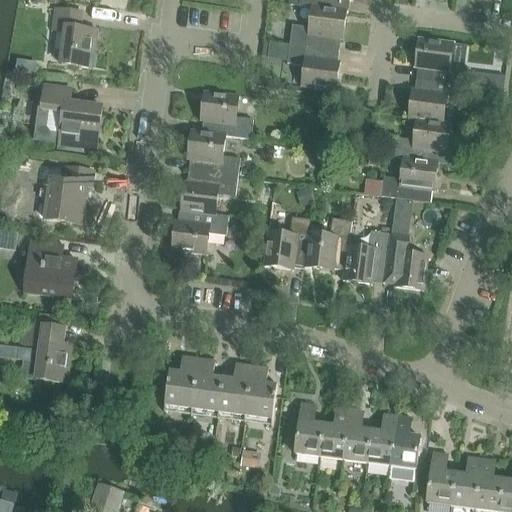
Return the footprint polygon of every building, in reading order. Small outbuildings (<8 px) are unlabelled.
[(299,0),(299,7),(312,9),(348,14),(349,14),(350,2),(353,2),(352,0),(299,0)] [(292,26),(290,45),(340,52),(341,41),(344,41),(348,14),(312,9),(310,29),(292,26)] [(65,33),(61,65),(92,69),(97,31),(80,29),(82,14),(56,10),(54,31),(65,33)] [(418,68),(417,81),(466,87),(468,73),(469,68),(453,66),(456,45),(419,40),(415,68),(418,68)] [(340,52),(290,45),(288,64),(304,67),(302,88),(337,92),(341,63),(338,63),(340,52)] [(37,64),(30,63),(28,77),(36,78),(37,68),(37,64)] [(468,73),(466,87),(504,91),(506,78),(468,73)] [(464,106),(466,87),(417,81),(415,91),(412,90),(408,120),(418,122),(453,126),(453,125),(444,124),(446,104),(464,106)] [(44,87),(42,110),(50,111),(48,129),(51,133),(60,134),(58,152),(97,156),(99,139),(102,107),(70,104),(72,90),(44,87)] [(203,123),(202,133),(202,135),(227,138),(252,141),(254,121),(237,119),(240,98),(204,93),(201,122),(203,123)] [(449,154),(453,126),(418,122),(415,141),(397,139),(397,140),(395,140),(394,146),(381,145),(380,157),(382,157),(405,160),(440,165),(445,165),(446,154),(449,154)] [(190,133),(187,161),(190,161),(188,173),(239,179),(241,160),(224,158),(227,138),(202,135),(202,133),(191,132),(190,133)] [(0,134),(0,148),(9,150),(11,137),(0,134)] [(17,155),(16,164),(26,166),(27,157),(17,155)] [(371,156),(370,166),(381,167),(382,157),(380,157),(371,156)] [(436,193),(440,165),(405,160),(402,180),(384,178),(382,198),(397,200),(414,202),(432,205),(433,193),(436,193)] [(86,187),(92,187),(94,172),(64,168),(63,181),(52,179),(46,222),(82,226),(84,209),(83,209),(86,187)] [(180,211),(179,212),(215,216),(218,196),(236,198),(239,179),(188,173),(187,183),(184,183),(181,211),(180,211)] [(311,190),(302,193),(305,205),(315,202),(311,190)] [(397,200),(392,235),(409,237),(414,202),(397,200)] [(229,218),(215,216),(179,212),(178,223),(175,222),(171,251),(207,256),(209,235),(227,237),(229,218)] [(306,271),(306,270),(311,234),(313,220),(292,218),(290,235),(270,232),(265,269),(293,273),(294,270),(306,271)] [(344,282),(345,283),(350,248),(353,222),(334,220),(332,237),(311,234),(306,270),(334,273),(334,270),(345,272),(344,282)] [(257,224),(255,238),(266,240),(268,226),(257,224)] [(373,283),(385,285),(391,235),(372,232),(370,250),(350,248),(345,283),(373,286),(373,283)] [(5,233),(3,249),(15,251),(18,235),(5,233)] [(392,235),(391,235),(385,285),(396,286),(395,289),(425,293),(430,257),(408,255),(410,237),(409,237),(392,235)] [(27,280),(25,294),(41,296),(73,300),(78,261),(61,259),(63,247),(32,243),(27,280)] [(23,324),(20,345),(40,348),(38,364),(24,362),(22,379),(36,381),(66,385),(71,346),(66,346),(68,330),(23,324)] [(165,413),(193,416),(200,360),(184,357),(182,373),(171,371),(165,413)] [(193,416),(219,420),(225,378),(214,377),(216,362),(200,360),(193,416)] [(219,420),(246,423),(254,367),(237,365),(235,380),(225,378),(219,420)] [(270,369),(254,367),(246,423),(273,427),(278,386),(268,384),(270,369)] [(466,400),(463,411),(481,416),(484,406),(466,400)] [(296,456),(320,459),(325,426),(315,424),(317,407),(303,405),(296,456)] [(320,459),(344,462),(351,412),(337,410),(335,427),(325,426),(320,459)] [(344,462),(368,465),(373,432),(362,431),(365,414),(351,412),(344,462)] [(368,465),(392,469),(399,418),(385,416),(383,433),(373,432),(368,465)] [(392,469),(390,481),(415,484),(416,472),(421,438),(410,437),(412,420),(399,418),(392,469)] [(261,457),(243,454),(241,465),(259,468),(261,457)] [(428,505),(452,509),(457,475),(447,474),(449,456),(435,454),(428,505)] [(452,509),(476,511),(483,461),(469,459),(467,476),(457,475),(452,509)] [(476,511),(478,511),(500,511),(504,482),(495,480),(497,463),(483,461),(476,511)] [(415,481),(414,493),(421,494),(423,483),(415,481)] [(500,511),(511,511),(511,482),(504,482),(500,511)] [(100,486),(90,511),(118,511),(125,495),(100,486)] [(272,486),(271,496),(281,498),(281,493),(277,487),(272,486)] [(0,502),(0,511),(12,511),(14,506),(0,502)]
